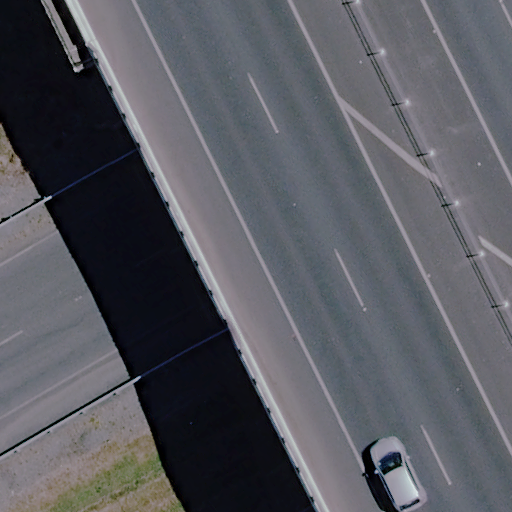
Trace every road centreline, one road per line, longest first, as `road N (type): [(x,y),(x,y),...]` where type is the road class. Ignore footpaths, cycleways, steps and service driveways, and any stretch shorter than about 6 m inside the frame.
road 1 (tertiary): [(511,34),(0,333)]
road 2 (motorway): [(463,511),(205,0)]
